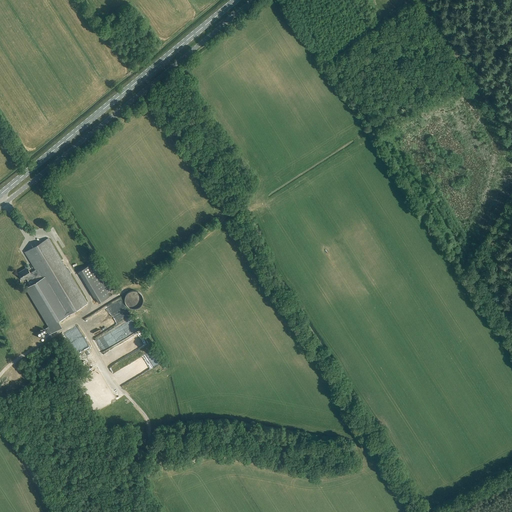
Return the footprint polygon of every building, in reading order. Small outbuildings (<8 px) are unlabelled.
[(26,288),(49,326),(68,315),(69,315),(70,314),(79,308),(79,309),(81,308),(81,307),(87,303),(48,238),(24,252),(35,270),(30,273),(27,268),(18,273),(22,280),(26,278),(30,285),(26,288)] [(93,262),(89,264),(79,271),(99,303),(109,296),(107,293),(112,289),(93,262)] [(123,296),(108,306),(113,314),(128,305),(123,296)] [(107,328),(127,316),(125,312),(128,311),(129,314),(133,312),(131,307),(109,320),(107,318),(94,326),(95,328),(100,326),(101,328),(105,326),(107,328)] [(119,340),(143,327),(138,316),(135,317),(134,316),(96,335),(98,339),(121,328),(122,329),(115,333),(119,340)] [(57,324),(49,329),(52,333),(59,329),(57,324)] [(140,346),(153,340),(148,330),(105,353),(111,365),(142,349),(140,346)] [(123,384),(165,363),(158,348),(145,355),(143,352),(134,357),(136,362),(117,372),(123,384)] [(16,375),(20,378),(15,382),(20,388),(29,379),(21,371),(16,375)]
